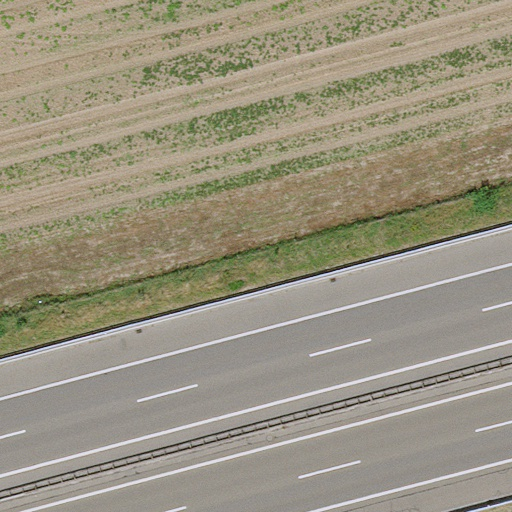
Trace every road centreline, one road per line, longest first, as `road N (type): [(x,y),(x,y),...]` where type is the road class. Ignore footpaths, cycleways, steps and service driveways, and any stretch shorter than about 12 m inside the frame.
road 1 (motorway): [(511,302),(0,437)]
road 2 (motorway): [(168,511),(511,421)]
